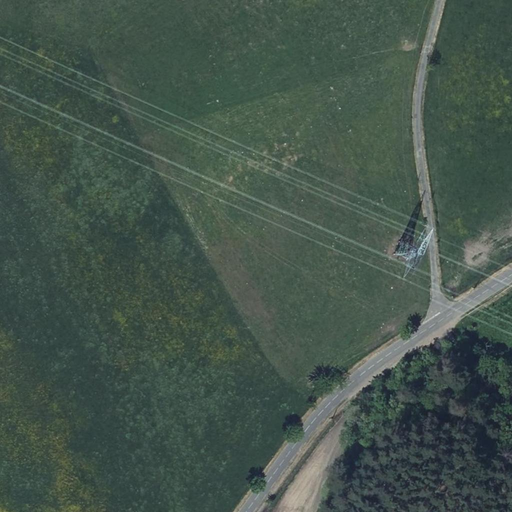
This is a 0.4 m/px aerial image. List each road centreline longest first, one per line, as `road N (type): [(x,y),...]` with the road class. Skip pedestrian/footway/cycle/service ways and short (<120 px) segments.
road 1 (residential): [(438,0),(417,130),(444,317)]
road 2 (unclassified): [(444,317),(335,397),(245,511)]
